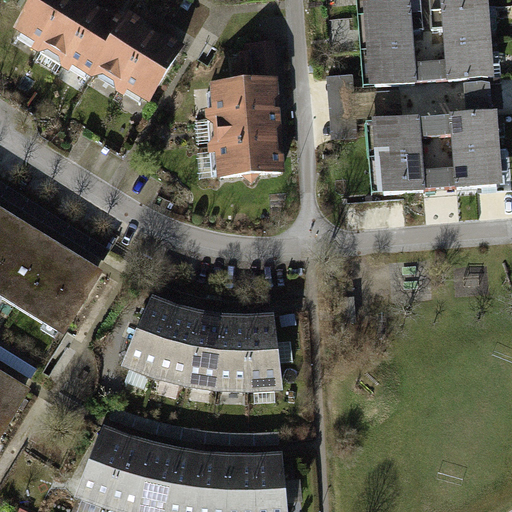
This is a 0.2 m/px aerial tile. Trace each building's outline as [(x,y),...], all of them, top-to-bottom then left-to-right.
[(131,0),(47,0),(34,22),(165,101),(201,41),(131,0)] [(379,0),(386,82),(507,72),(500,0),(379,0)] [(290,72),(227,75),(230,169),(294,167),(290,72)] [(338,102),(358,101),(357,80),(337,81),(338,102)] [(511,104),(388,115),(394,188),(511,178),(511,104)] [(0,212),(0,293),(65,334),(101,275),(0,212)] [(214,319),(155,304),(131,369),(210,390),(281,390),(277,320),(214,319)] [(0,377),(0,441),(29,395),(0,377)] [(193,456),(109,435),(84,499),(131,511),(285,511),(281,459),(193,456)]
